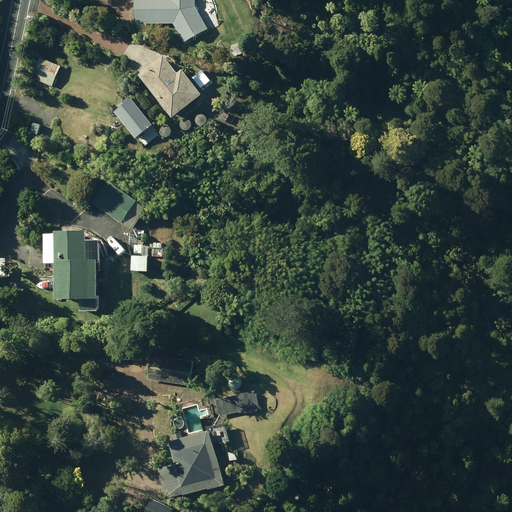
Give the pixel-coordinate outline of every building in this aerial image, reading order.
[(135,0),(135,24),(174,24),(185,43),(209,29),(196,6),(195,0),(135,0)] [(234,51),(239,54),(244,52),(245,46),(240,43),(235,45),(234,51)] [(42,58),(33,77),(53,86),(62,67),(42,58)] [(165,59),(141,78),(173,119),(202,96),(184,72),(178,76),(165,59)] [(194,78),(201,88),(211,80),(203,71),(194,78)] [(132,100),(115,112),(136,139),(153,126),(132,100)] [(92,156),(101,158),(111,125),(103,123),(106,115),(81,108),(80,111),(67,107),(57,141),(71,145),(72,139),(84,143),(83,147),(93,150),(92,156)] [(95,201),(126,223),(137,206),(106,185),(95,201)] [(81,302),(81,312),(96,312),(96,272),(100,272),(100,245),(92,245),(91,238),(88,238),(86,238),(86,234),(56,234),(57,301),(56,302),(77,302),(81,302)] [(135,270),(147,271),(150,266),(142,266),(142,256),(136,256),(135,270)] [(154,357),(151,380),(191,386),(194,363),(154,357)] [(241,413),(246,413),(260,413),(261,409),(257,395),(254,393),(254,392),(253,388),(250,386),(213,394),(215,401),(218,415),(220,414),(221,416),(234,413),(241,413)] [(210,434),(171,444),(176,465),(159,470),(167,500),(183,496),(183,497),(208,490),(209,492),(224,487),(210,434)] [(172,511),(173,510),(152,500),(146,511),(172,511)]
